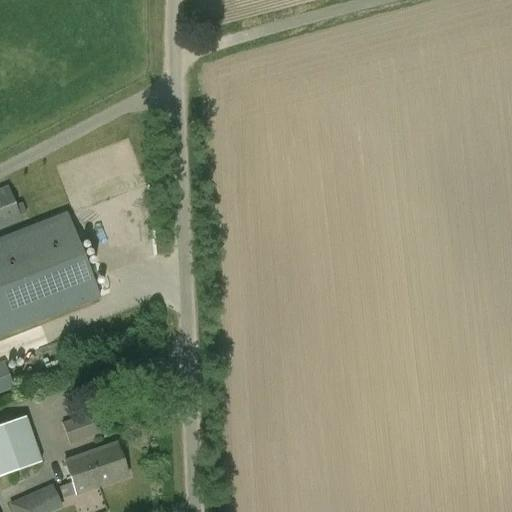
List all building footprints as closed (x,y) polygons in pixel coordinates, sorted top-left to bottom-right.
[(6,190),(0,193),(0,230),(19,223),(6,190)] [(66,214),(22,231),(0,239),(0,336),(22,328),(27,326),(99,299),(66,214)] [(3,364),(0,364),(0,397),(14,392),(3,364)] [(107,406),(112,404),(110,396),(104,398),(107,406)] [(100,436),(101,435),(93,414),(61,425),(69,447),(100,436)] [(0,480),(41,466),(24,417),(0,425),(0,480)] [(63,500),(128,477),(117,446),(64,464),(71,485),(59,489),(63,500)] [(53,511),(62,508),(51,485),(8,505),(10,511),(53,511)]
